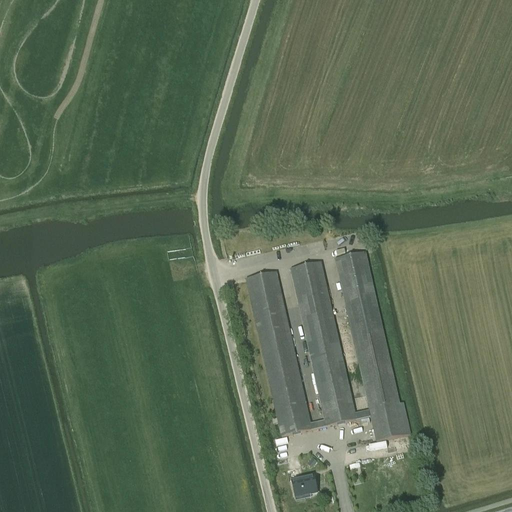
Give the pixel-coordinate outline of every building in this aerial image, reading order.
[(308,246),(309,252),(324,250),(323,243),(308,246)] [(238,258),(240,266),(263,260),(261,252),(238,258)] [(266,259),(268,264),(287,258),(286,253),(266,259)] [(357,422),(364,420),(370,419),(376,445),(411,436),(404,405),(400,406),(366,254),(334,262),(368,413),(356,416),(321,265),(290,271),(323,423),(311,425),(277,274),(245,281),(281,439),(312,432),(325,429),(357,422)] [(308,463),(312,467),(317,462),(312,458),(308,463)] [(317,495),(314,477),(291,482),(295,500),(317,495)]
